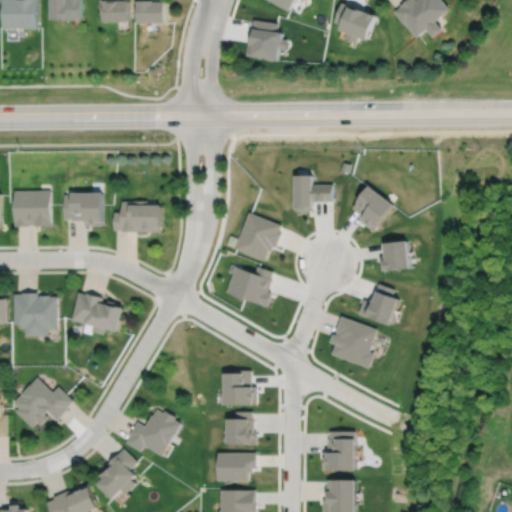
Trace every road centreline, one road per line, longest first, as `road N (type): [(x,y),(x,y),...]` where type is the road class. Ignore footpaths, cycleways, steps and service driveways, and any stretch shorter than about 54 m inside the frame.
road 1 (secondary): [(511,114),(212,116)]
road 2 (residential): [(0,470),(47,464),(85,439),(175,294)]
road 3 (residential): [(328,262),(291,362),(291,511)]
road 4 (residential): [(175,294),(397,420)]
road 5 (secondary): [(212,116),(0,118)]
road 6 (residential): [(175,294),(209,218),(212,116)]
road 7 (residential): [(175,294),(106,261),(0,259)]
road 8 (residential): [(190,116),(192,224),(175,294)]
